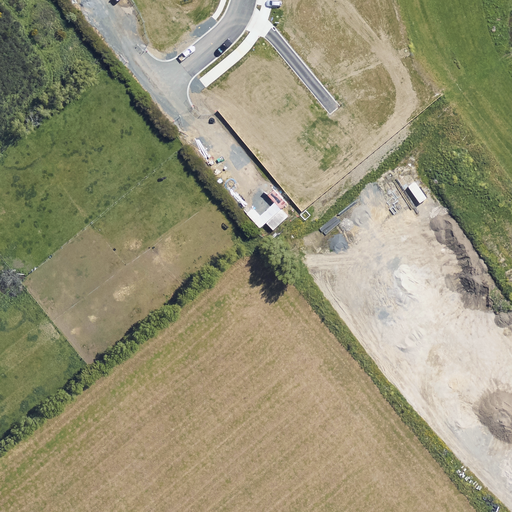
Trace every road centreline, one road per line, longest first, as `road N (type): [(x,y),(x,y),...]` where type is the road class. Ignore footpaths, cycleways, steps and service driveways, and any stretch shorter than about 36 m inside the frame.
road 1 (tertiary): [(263,240),(148,98)]
road 2 (residential): [(243,0),(225,33),(148,98)]
road 3 (tertiary): [(148,98),(70,0)]
